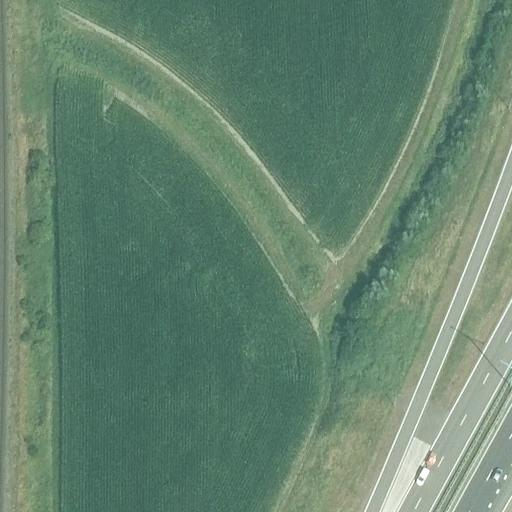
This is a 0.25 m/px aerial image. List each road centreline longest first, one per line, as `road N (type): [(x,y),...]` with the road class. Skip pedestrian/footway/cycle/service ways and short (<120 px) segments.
road 1 (trunk): [(511,162),(373,511)]
road 2 (trunk): [(511,332),(414,511)]
